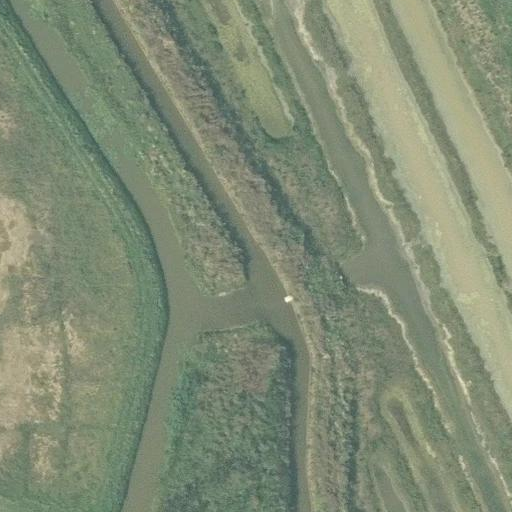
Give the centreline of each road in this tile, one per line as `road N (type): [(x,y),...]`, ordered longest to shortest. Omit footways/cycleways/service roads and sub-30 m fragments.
road 1 (track): [(60,0),(233,271),(287,311)]
road 2 (track): [(233,271),(196,511)]
